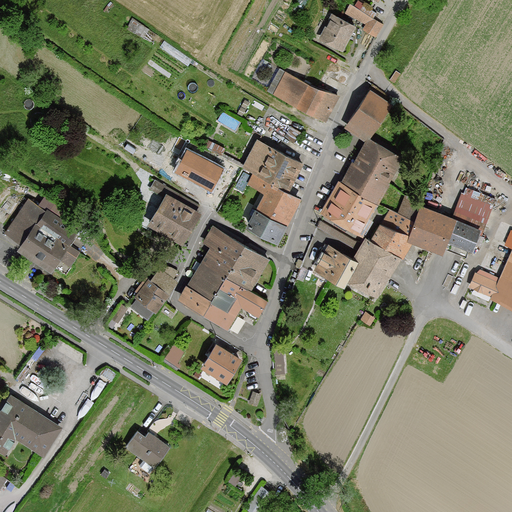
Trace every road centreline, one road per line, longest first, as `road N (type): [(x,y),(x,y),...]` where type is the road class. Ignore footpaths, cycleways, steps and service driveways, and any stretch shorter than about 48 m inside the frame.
road 1 (unclassified): [(316,508),(342,480),(433,298),(511,353)]
road 2 (residential): [(289,258),(330,140),(404,0)]
road 3 (secondary): [(91,338),(221,418),(274,461)]
road 4 (residential): [(261,351),(171,299),(188,259)]
road 5 (residential): [(188,259),(211,213),(289,258)]
road 6 (residential): [(91,338),(130,277),(166,259),(188,259)]
